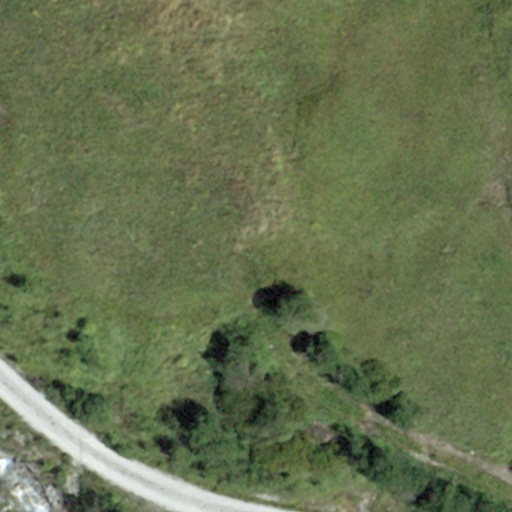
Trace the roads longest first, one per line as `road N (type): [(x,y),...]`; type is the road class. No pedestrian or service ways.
road 1 (track): [(474,511),(329,393),(257,273)]
road 2 (track): [(252,511),(150,482),(0,363)]
